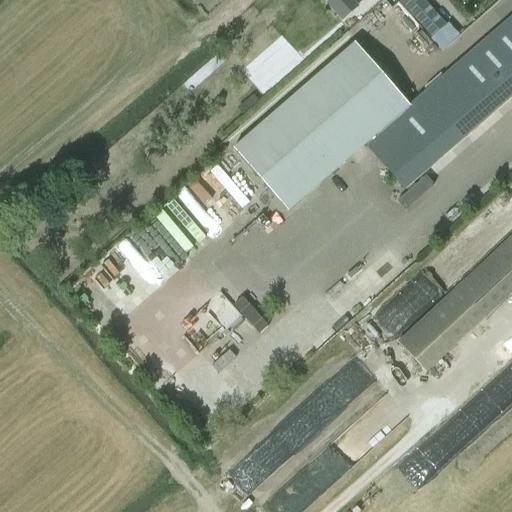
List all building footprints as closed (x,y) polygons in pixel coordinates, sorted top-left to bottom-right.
[(356,0),(326,0),(343,20),(361,6),(356,0)] [(422,0),(398,0),(432,38),(445,26),(422,0)] [(511,19),(410,107),(365,146),(405,191),(511,98),(511,19)] [(365,146),(410,107),(396,91),(355,44),(233,151),(273,197),(288,214),(365,146)] [(427,173),(399,199),(408,209),(436,182),(427,173)] [(511,237),(399,343),(427,373),(511,293),(511,237)] [(210,312),(222,329),(240,315),(227,299),(210,312)]
